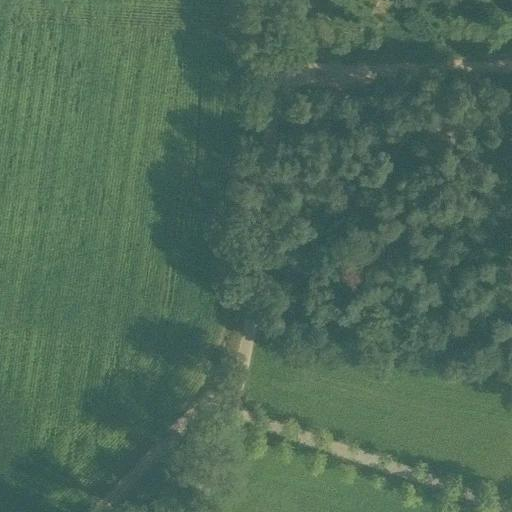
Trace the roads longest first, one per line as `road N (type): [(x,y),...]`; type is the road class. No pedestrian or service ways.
road 1 (unclassified): [(193,511),(258,285),(274,0)]
road 2 (track): [(269,75),(511,62)]
road 3 (track): [(92,511),(242,360)]
